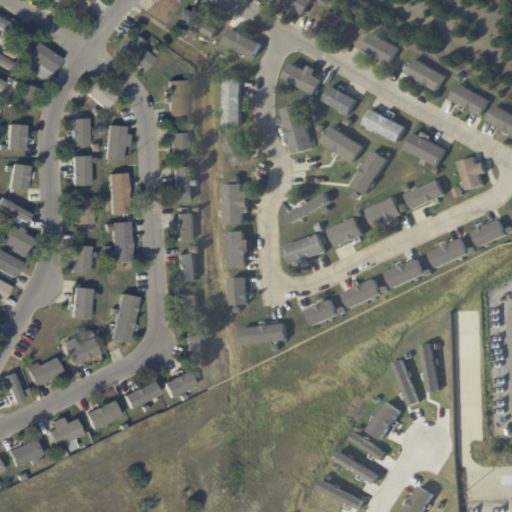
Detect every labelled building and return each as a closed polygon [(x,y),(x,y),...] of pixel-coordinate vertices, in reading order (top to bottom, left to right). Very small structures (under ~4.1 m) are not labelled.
[(90,3),(86,0),(69,0),(61,9),(74,21),(90,3)] [(310,0),(312,1),(304,16),(282,4),(284,0),(310,0)] [(320,0),(323,0),(328,2),(326,8),(318,4),(320,0)] [(192,15),(219,30),(214,39),(178,19),(183,10),(192,15)] [(327,36),(329,32),(318,26),(326,10),(348,23),(340,39),(336,37),(334,40),(327,36)] [(0,31),(26,41),(29,33),(8,25),(9,22),(0,17),(0,31)] [(172,37),(177,29),(183,33),(178,40),(172,37)] [(253,47),(247,58),(234,51),(232,54),(224,50),(234,32),(240,35),(242,30),(251,35),(248,40),(255,43),(253,47)] [(371,34),(399,49),(390,66),(362,51),(371,34)] [(131,63),(117,53),(128,38),(135,43),(139,37),(146,42),(141,48),(156,58),(144,72),(131,63)] [(51,74),(45,82),(32,73),(39,64),(28,56),(38,40),(62,57),(51,74)] [(12,49),(18,52),(14,59),(3,53),(6,46),(12,49)] [(0,53),(16,63),(11,71),(0,64),(0,53)] [(431,89),(406,75),(415,59),(446,77),(437,92),(431,89)] [(308,65),(306,69),(290,63),(283,79),(316,93),(322,79),(313,75),(316,69),(308,65)] [(168,81),(186,79),(189,115),(171,117),(169,102),(165,102),(164,91),(169,91),(168,81)] [(243,83),(241,127),(224,127),(225,80),(243,80),(243,83)] [(96,102),(87,94),(98,81),(117,97),(106,110),(96,102)] [(38,88),(29,113),(13,106),(22,82),(38,88)] [(355,98),(347,113),(322,99),(330,84),(355,98)] [(458,105),(451,101),(460,85),(490,102),(481,118),(458,105)] [(511,134),(498,127),(488,121),(496,105),(511,113),(511,134)] [(290,140),(281,112),(300,106),(313,150),(294,155),(290,140)] [(371,110),(407,128),(399,143),(363,125),(371,110)] [(72,139),(71,119),(89,119),(89,146),(72,146),(72,139)] [(23,149),(7,148),(8,123),(25,124),(23,149)] [(362,146),(352,162),(320,140),(330,124),(362,146)] [(105,159),(121,160),(121,146),(127,146),(128,134),(123,134),(123,126),(106,125),(105,159)] [(405,149),(437,165),(446,149),(430,141),(431,138),(415,130),(405,149)] [(172,155),(171,134),(190,133),(190,159),(172,159),(172,155)] [(240,144),(249,161),(235,168),(223,146),(237,138),(240,144)] [(92,144),(99,143),(100,151),(93,152),(92,144)] [(351,184),(372,149),(387,158),(366,193),(351,184)] [(88,155),(88,184),(71,184),(71,155),(88,155)] [(459,165),(475,159),(478,167),(483,164),(487,175),(482,177),(485,186),(466,193),(462,183),(465,182),(459,165)] [(29,166),(25,190),(8,187),(12,163),(29,166)] [(176,199),(173,169),(191,167),(195,201),(176,203),(176,199)] [(127,177),(129,215),(111,216),(111,213),(105,214),(104,205),(111,205),(109,175),(127,174),(127,177)] [(224,224),(243,223),(243,212),(248,212),(248,191),(240,191),(240,175),(231,176),(231,184),(223,184),(224,224)] [(405,192),(436,178),(443,193),(413,208),(405,192)] [(453,192),(459,189),(462,196),(456,199),(453,192)] [(289,218),(328,190),(333,197),(295,225),(289,218)] [(95,224),(78,225),(77,194),(83,193),(83,200),(94,199),(95,224)] [(395,198),(402,213),(375,226),(366,208),(393,195),(395,198)] [(25,222),(0,207),(0,197),(29,214),(25,222)] [(179,228),(178,215),(196,214),(196,241),(179,241),(179,228)] [(328,228),(355,216),(362,233),(335,245),(328,228)] [(498,218),(505,233),(479,245),(472,230),(498,218)] [(132,238),(133,262),(114,263),(114,261),(103,262),(103,252),(104,252),(103,246),(111,246),(111,251),(114,251),(113,231),(106,231),(106,225),(113,224),(113,223),(131,222),(132,238)] [(34,239),(24,258),(11,251),(12,247),(1,241),(10,225),(18,229),(19,226),(25,229),(24,232),(34,238),(34,239)] [(243,230),(246,265),(229,266),(226,231),(243,230)] [(320,237),(325,250),(290,264),(283,246),(319,232),(320,237)] [(91,246),(91,273),(72,273),(73,246),(77,246),(77,234),(89,235),(88,246),(91,246)] [(460,237),(467,252),(436,267),(429,252),(460,237)] [(0,271),(0,251),(22,263),(13,279),(0,271)] [(180,261),(180,256),(198,254),(200,281),(182,283),(180,261)] [(385,271),(416,258),(423,273),(392,287),(385,271)] [(246,276),(247,303),(230,304),(229,277),(246,276)] [(343,292),(373,278),(380,293),(349,306),(343,292)] [(7,297),(3,303),(0,301),(0,280),(12,287),(7,297)] [(87,318),(89,288),(72,287),(70,317),(87,318)] [(112,332),(116,315),(110,314),(111,309),(117,310),(121,294),(139,298),(130,343),(111,339),(112,332)] [(200,295),(203,319),(184,322),(181,297),(200,295)] [(330,298),(336,313),(311,324),(305,309),(330,298)] [(240,327),(283,322),(285,339),(242,344),(240,327)] [(189,361),(187,361),(188,334),(206,334),(205,362),(189,361)] [(83,362),(75,366),(64,344),(74,338),(77,345),(93,338),(101,354),(83,362)] [(46,353),(53,349),(56,355),(50,359),(46,353)] [(46,384),(36,388),(26,368),(37,363),(38,367),(56,358),(64,376),(46,384)] [(20,400),(12,373),(3,375),(10,403),(20,400)] [(162,384),(185,373),(191,387),(169,398),(162,384)] [(122,395),(128,408),(157,394),(151,381),(122,395)] [(167,402),(173,399),(177,406),(170,409),(167,402)] [(86,414),(113,401),(120,417),(93,430),(86,414)] [(51,438),(48,432),(53,430),(52,426),(54,425),(53,422),(62,418),(65,424),(75,419),(83,435),(73,439),(77,448),(68,452),(64,444),(56,448),(51,438)] [(120,426),(127,424),(129,430),(122,432),(120,426)] [(10,455),(9,452),(35,440),(42,456),(37,458),(40,464),(32,468),(29,461),(15,467),(10,455)] [(60,452),(66,449),(69,457),(63,459),(60,452)]
